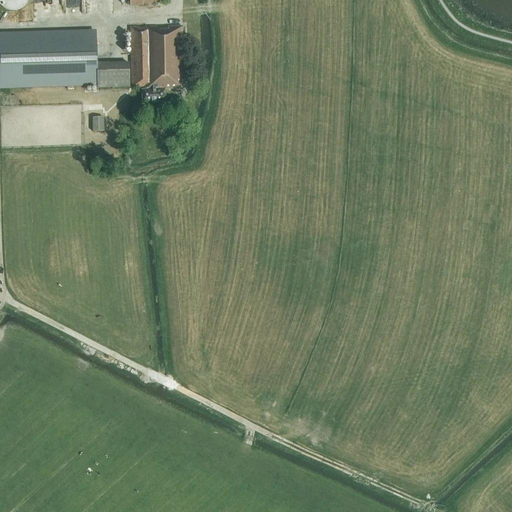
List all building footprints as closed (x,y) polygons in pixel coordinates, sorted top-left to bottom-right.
[(0,0),(0,5),(1,6),(3,8),(5,9),(7,10),(10,11),(12,11),(15,11),(17,10),(20,9),(22,8),(24,6),(26,4),(27,2),(28,0),(0,0)] [(164,90),(183,89),(182,28),(173,29),(173,27),(130,28),(132,87),(144,87),(144,90),(141,90),(142,103),(165,102),(164,90)] [(0,86),(97,83),(96,63),(95,33),(0,36),(0,86)] [(129,88),(128,62),(104,63),(104,72),(98,72),(98,88),(129,88)] [(103,131),(103,117),(91,117),(92,132),(103,131)]
